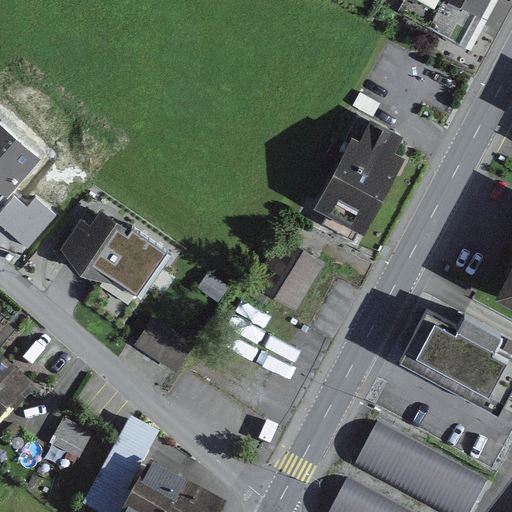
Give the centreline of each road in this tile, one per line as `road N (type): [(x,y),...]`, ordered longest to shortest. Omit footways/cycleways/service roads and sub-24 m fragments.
road 1 (primary): [(278,507),(511,66)]
road 2 (residential): [(0,271),(278,507)]
